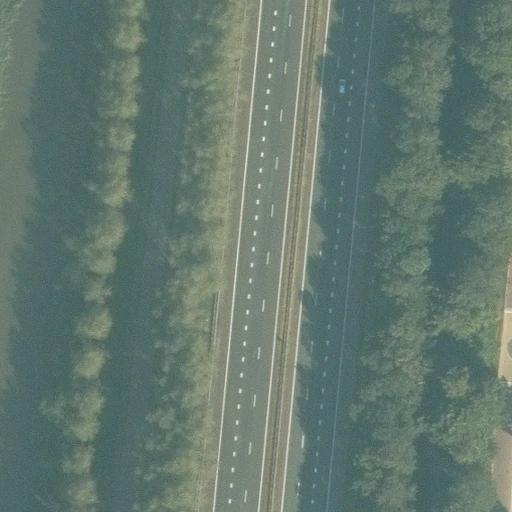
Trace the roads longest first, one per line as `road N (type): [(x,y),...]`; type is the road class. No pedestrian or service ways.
road 1 (unclassified): [(128,511),(184,0)]
road 2 (motorway): [(296,511),(344,0)]
road 3 (motorway): [(286,0),(241,511)]
road 4 (unclassified): [(502,511),(511,382)]
